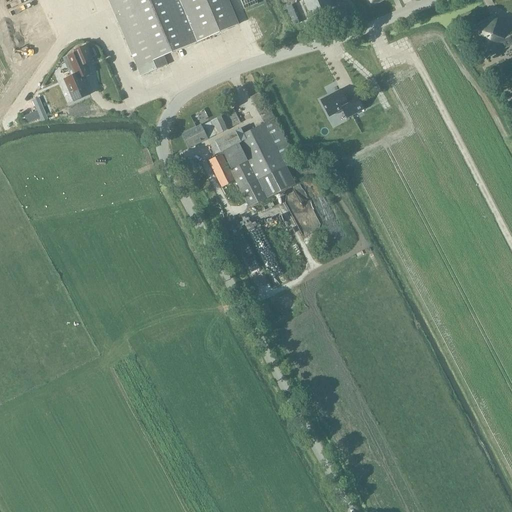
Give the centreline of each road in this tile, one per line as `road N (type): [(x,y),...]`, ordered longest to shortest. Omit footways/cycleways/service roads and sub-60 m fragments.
road 1 (tertiary): [(350,511),(165,161),(162,136),(170,112),(195,91),(435,0)]
road 2 (unknown): [(181,103),(138,81),(78,0)]
